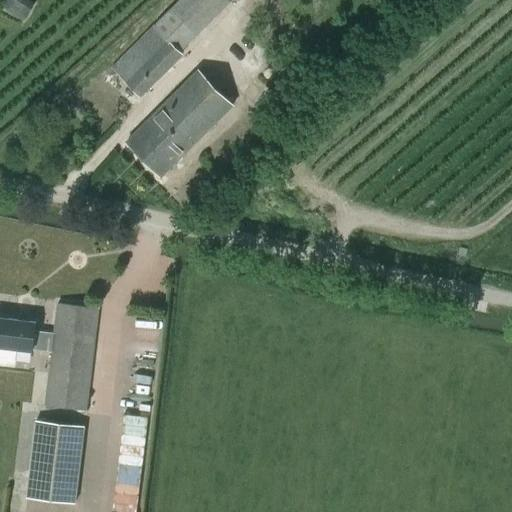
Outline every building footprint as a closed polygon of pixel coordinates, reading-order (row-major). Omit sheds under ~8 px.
[(35,10),(17,0),(5,0),(0,10),(0,16),(24,30),(35,10)] [(178,0),(111,68),(141,98),(184,55),(181,52),(231,1),(229,0),(178,0)] [(233,109),(198,74),(128,143),(162,179),(233,109)] [(0,360),(15,362),(16,350),(51,354),(46,407),(86,411),(97,308),(56,304),(53,334),(33,331),(34,323),(0,319),(0,360)] [(26,498),(75,504),(84,427),(35,421),(26,498)]
